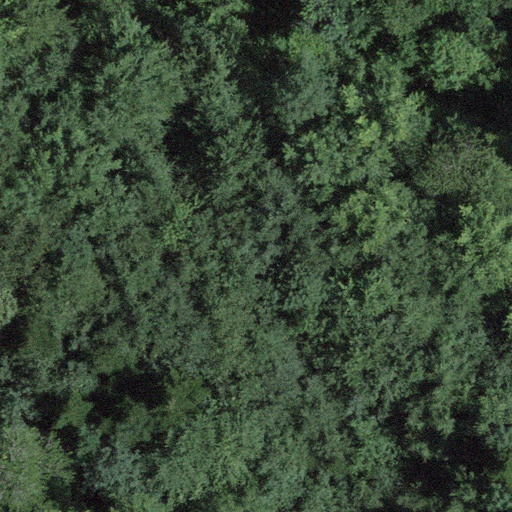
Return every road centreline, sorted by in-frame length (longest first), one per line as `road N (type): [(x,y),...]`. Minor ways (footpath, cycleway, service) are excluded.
road 1 (track): [(511,155),(443,90),(394,66),(177,0)]
road 2 (track): [(0,433),(200,511)]
